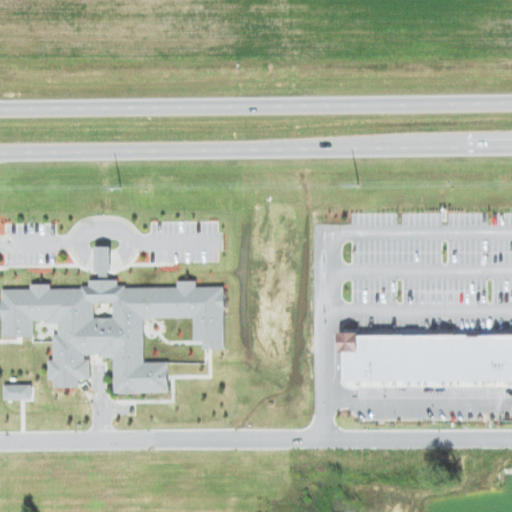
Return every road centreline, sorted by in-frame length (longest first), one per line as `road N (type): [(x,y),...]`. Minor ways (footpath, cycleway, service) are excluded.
road 1 (trunk): [(511,102),(0,110)]
road 2 (trunk): [(0,150),(511,144)]
